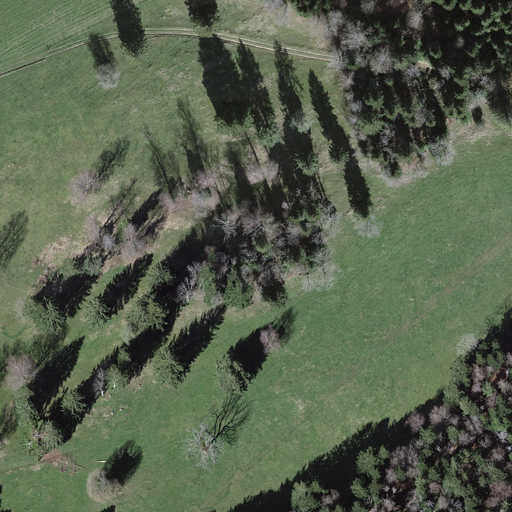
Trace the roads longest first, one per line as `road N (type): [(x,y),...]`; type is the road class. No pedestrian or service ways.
road 1 (track): [(511,83),(462,68),(337,59),(175,31),(92,38),(0,71)]
road 2 (track): [(220,511),(511,232)]
